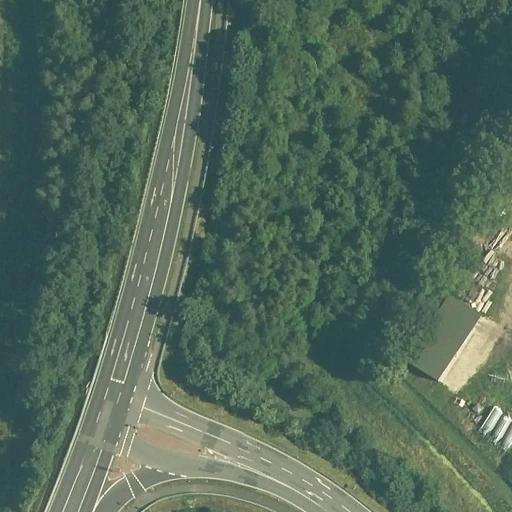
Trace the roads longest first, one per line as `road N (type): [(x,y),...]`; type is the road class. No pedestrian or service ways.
road 1 (tertiary): [(106,419),(170,187),(199,0)]
road 2 (tertiary): [(327,511),(205,458)]
road 3 (tertiary): [(95,511),(130,488),(205,458)]
